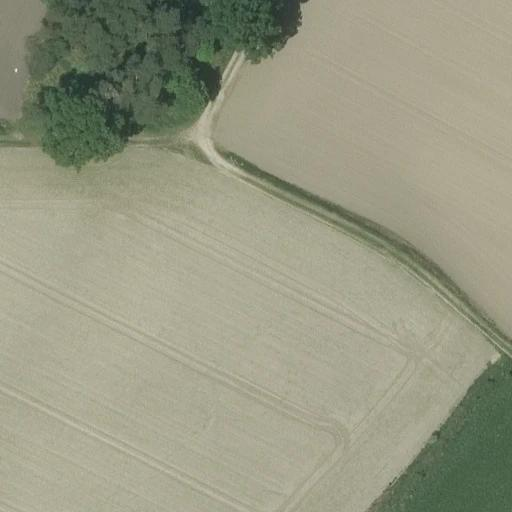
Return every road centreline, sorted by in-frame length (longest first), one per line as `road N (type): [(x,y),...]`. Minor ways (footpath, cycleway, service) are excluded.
road 1 (track): [(187,137),(236,170),(369,231),(511,353)]
road 2 (track): [(0,143),(187,137)]
road 3 (track): [(265,0),(187,137)]
